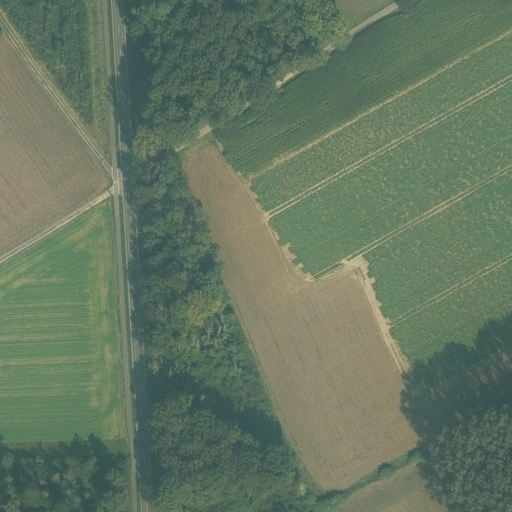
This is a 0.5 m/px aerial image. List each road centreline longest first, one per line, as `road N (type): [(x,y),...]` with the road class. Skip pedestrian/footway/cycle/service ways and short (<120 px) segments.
road 1 (unclassified): [(414,0),(126,175)]
road 2 (tertiary): [(126,175),(147,511)]
road 3 (track): [(126,175),(101,160),(0,18)]
road 4 (tertiary): [(116,0),(126,175)]
road 5 (track): [(126,175),(0,260)]
